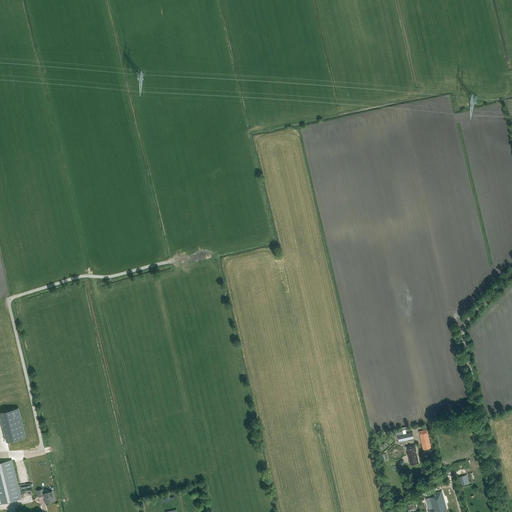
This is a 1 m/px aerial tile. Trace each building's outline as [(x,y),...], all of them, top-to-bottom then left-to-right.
[(399,442),(414,438),(412,432),(406,433),(405,429),(394,431),(395,435),(398,435),(399,442)] [(407,455),(408,455),(410,464),(419,463),(418,455),(416,456),(415,450),(416,450),(415,445),(406,446),(407,455)] [(0,462),(0,503),(22,498),(12,459),(0,462)] [(45,503),(55,500),(52,490),(43,493),(42,489),(37,490),(38,496),(44,496),(44,497),(45,499),(44,499),(45,503)] [(430,498),(433,509),(428,510),(428,511),(438,511),(439,511),(446,509),(441,491),(434,493),(434,496),(430,498)]
